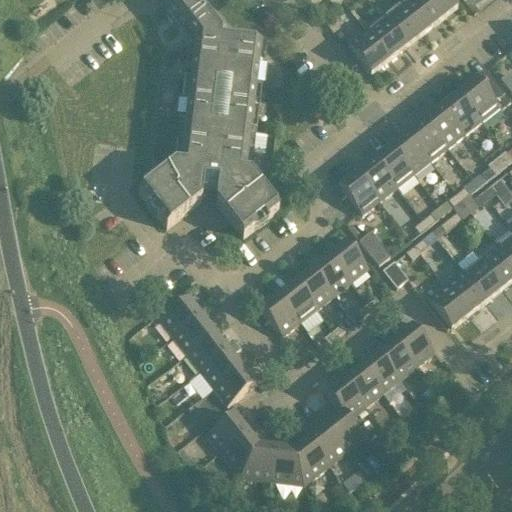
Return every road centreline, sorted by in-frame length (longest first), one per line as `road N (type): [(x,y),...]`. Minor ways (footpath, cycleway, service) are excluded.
road 1 (residential): [(223,304),(290,386),(302,387),(402,312),(416,313),(466,365),(511,333)]
road 2 (unclassified): [(85,511),(53,431),(0,210)]
road 3 (residential): [(223,304),(327,221),(306,185),(312,167),(371,121)]
road 4 (residential): [(511,10),(371,121)]
road 5 (residential): [(371,121),(283,0)]
road 6 (residential): [(176,250),(151,240),(123,201),(124,154)]
